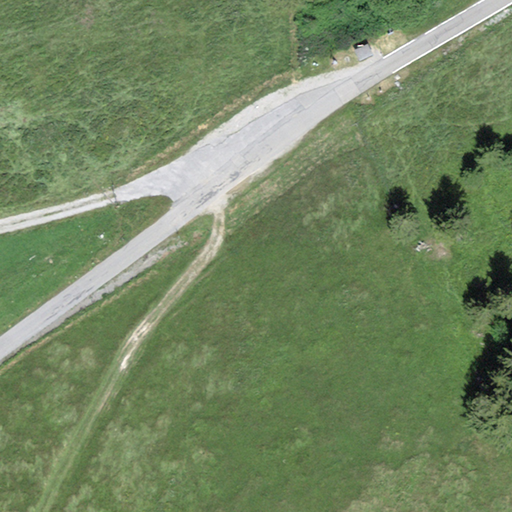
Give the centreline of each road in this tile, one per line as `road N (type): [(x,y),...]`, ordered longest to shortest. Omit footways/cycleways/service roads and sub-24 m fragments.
road 1 (unclassified): [(501,0),(332,101),(0,348)]
road 2 (track): [(42,511),(132,342),(215,244),(219,211),(210,190)]
road 3 (track): [(240,169),(216,161),(0,227)]
